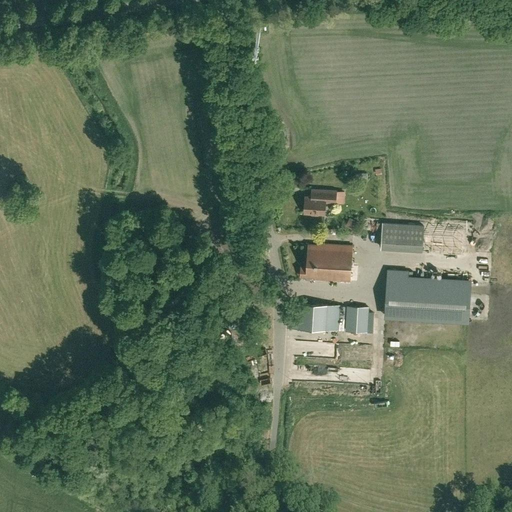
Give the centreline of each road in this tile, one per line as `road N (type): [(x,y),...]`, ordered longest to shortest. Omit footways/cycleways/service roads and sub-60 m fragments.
road 1 (unclassified): [(278,333),(277,273),(222,0)]
road 2 (track): [(278,333),(268,492),(275,511)]
road 3 (unclassified): [(0,24),(168,0)]
